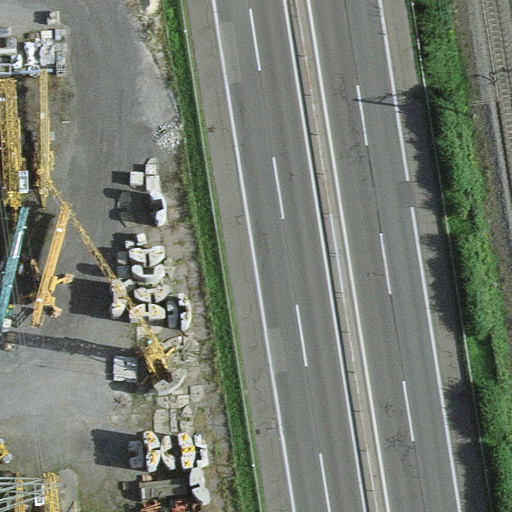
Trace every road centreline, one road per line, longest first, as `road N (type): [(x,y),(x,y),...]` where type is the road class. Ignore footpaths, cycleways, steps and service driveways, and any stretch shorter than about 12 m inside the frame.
road 1 (motorway): [(249,0),(330,511)]
road 2 (motorway): [(426,511),(346,0)]
